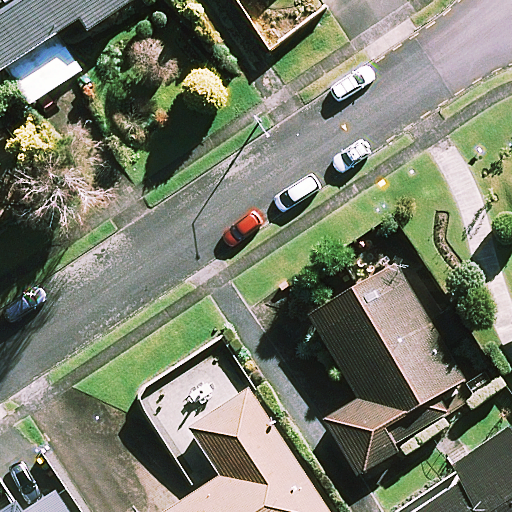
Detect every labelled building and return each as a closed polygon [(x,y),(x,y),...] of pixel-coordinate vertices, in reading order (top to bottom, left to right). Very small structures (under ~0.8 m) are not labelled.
[(0,0),(0,72),(26,112),(83,74),(61,40),(85,25),(92,36),(136,7),(131,0),(0,0)] [(328,425),(361,479),(401,454),(396,447),(447,416),(437,401),(467,383),(397,269),(312,321),(363,403),(328,425)] [(461,303),(435,323),(454,349),(481,329),(461,303)] [(325,511),(251,395),(192,432),(224,482),(176,511),(325,511)] [(511,511),(511,434),(455,473),(463,485),(423,511),(511,511)] [(71,511),(58,489),(18,511),(71,511)]
